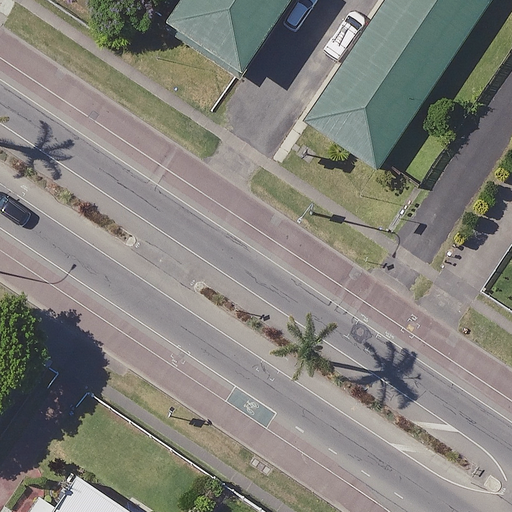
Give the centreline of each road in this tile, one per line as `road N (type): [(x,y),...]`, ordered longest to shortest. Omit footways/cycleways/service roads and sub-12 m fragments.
road 1 (secondary): [(187,229),(511,446)]
road 2 (secondary): [(461,511),(141,300)]
road 3 (secondary): [(0,103),(187,229)]
road 4 (secondary): [(141,300),(0,207)]
